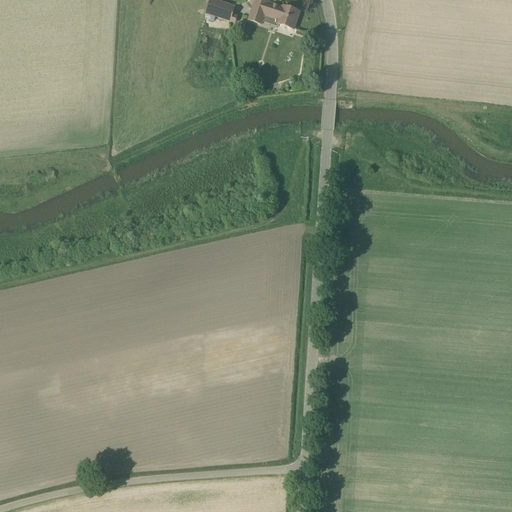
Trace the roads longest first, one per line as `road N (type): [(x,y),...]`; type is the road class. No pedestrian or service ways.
road 1 (unclassified): [(297,482),(328,34)]
road 2 (unclassified): [(0,508),(126,480),(283,468),(297,482)]
